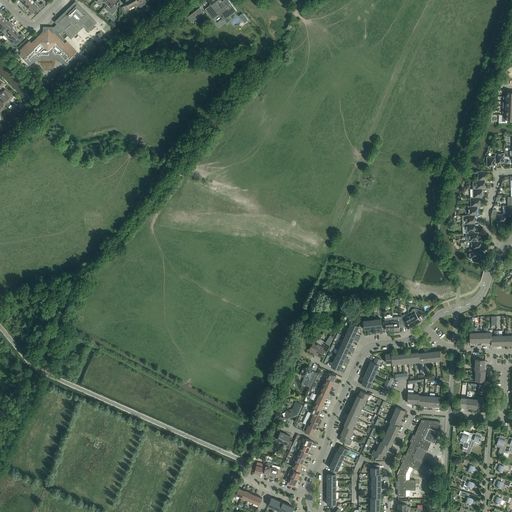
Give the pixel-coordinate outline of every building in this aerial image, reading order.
[(43,2),(41,4),(40,4),(39,3),(38,2),(37,1),(36,0),(34,2),(28,8),(33,13),(38,7),(41,9),(46,5),(43,2)] [(117,0),(109,0),(106,4),(107,5),(105,8),(112,14),(119,7),(114,4),(117,0)] [(134,6),(130,0),(123,0),(126,5),(121,7),(125,14),(130,11),(129,9),(134,6)] [(211,0),(209,2),(210,3),(210,4),(211,5),(206,9),(213,18),(220,12),(222,15),(221,16),(223,17),(224,17),(225,18),(236,10),(228,0),(223,0),(222,1),(221,0),(211,0)] [(76,3),(57,22),(58,23),(56,24),(53,27),(59,33),(62,31),(64,29),(71,36),(80,27),(81,28),(83,27),(82,26),(85,23),(90,27),(95,22),(76,2),(76,3)] [(193,12),(198,18),(204,13),(200,7),(193,12)] [(3,31),(11,22),(9,20),(7,22),(3,18),(0,21),(0,29),(3,31)] [(14,25),(11,22),(3,31),(5,33),(4,35),(8,39),(16,31),(12,27),(14,25)] [(59,33),(53,27),(43,27),(43,34),(41,36),(40,35),(32,43),(30,41),(19,51),(21,52),(20,56),(29,65),(37,57),(59,57),(67,65),(76,56),(74,54),(77,51),(67,41),(65,43),(63,41),(65,39),(59,33)] [(15,46),(25,36),(22,33),(20,35),(16,31),(8,39),(15,46)] [(5,89),(3,91),(2,90),(0,92),(0,96),(2,98),(0,101),(3,104),(11,109),(13,106),(8,103),(13,96),(5,89)] [(504,162),(504,156),(504,153),(495,153),(495,156),(496,162),(504,162)] [(495,156),(487,156),(487,165),(496,165),(496,162),(495,156)] [(487,180),(487,171),(478,171),(478,180),(484,180),(487,180)] [(484,180),(478,180),(475,180),(476,188),(476,189),(482,188),(485,188),(484,180)] [(482,189),(482,188),(476,189),(476,188),(473,189),(473,197),(479,197),(482,197),(482,189)] [(479,197),(473,197),(470,197),(471,206),(477,206),(480,206),(479,197)] [(477,206),(471,206),(468,206),(468,215),(475,215),(477,215),(477,206)] [(497,226),(506,226),(505,214),(496,214),(491,214),(491,215),(491,217),(496,217),(497,226)] [(475,215),(468,215),(465,215),(466,224),(475,223),(475,215)] [(475,232),(475,224),(475,223),(466,224),(466,227),(463,227),(463,233),(466,233),(469,232),(475,232)] [(478,241),(478,232),(475,232),(469,232),(466,233),(466,241),(472,241),(478,241)] [(481,249),(480,241),(478,241),(472,241),(472,249),(472,250),(478,249),(478,250),(481,249)] [(478,250),(478,249),(472,250),(472,249),(469,250),(469,259),(478,258),(478,250)] [(418,316),(422,314),(419,309),(414,308),(412,309),(411,311),(408,313),(410,315),(409,315),(414,323),(420,320),(418,316)] [(409,315),(410,315),(408,313),(406,314),(404,314),(401,316),(404,325),(406,324),(408,323),(410,326),(414,323),(409,315)] [(398,316),(393,317),(393,321),(394,330),(400,329),(399,326),(401,326),(404,325),(401,316),(398,316)] [(385,318),(384,318),(386,329),(389,329),(389,331),(394,330),(393,317),(385,318)] [(351,322),(349,328),(357,332),(359,326),(351,322)] [(354,337),(357,332),(349,328),(346,333),(354,337)] [(352,342),(354,337),(346,333),(344,339),(352,342)] [(352,342),(344,339),(341,344),(349,348),(352,342)] [(314,341),(309,350),(314,353),(314,354),(320,357),(325,348),(314,341)] [(347,353),(349,348),(341,344),(339,350),(347,353)] [(344,359),(347,353),(339,350),(336,355),(344,359)] [(342,364),(344,359),(336,355),(334,361),(342,364)] [(376,371),(379,365),(380,362),(375,360),(373,362),(371,361),(368,367),(376,371)] [(339,370),(342,364),(334,361),(331,366),(339,370)] [(304,377),(301,383),(311,387),(316,375),(313,373),(312,370),(310,369),(311,367),(309,366),(308,368),(306,367),(303,368),(301,371),(302,371),(301,373),(301,376),(304,377)] [(374,376),(376,371),(368,367),(366,372),(374,376)] [(333,381),(336,375),(327,371),(324,377),(326,378),(333,381)] [(371,381),(374,376),(366,372),(363,378),(364,378),(371,381)] [(331,387),(333,381),(326,378),(324,384),(331,387)] [(372,382),(371,381),(364,378),(362,384),(369,387),(372,382)] [(328,393),(331,387),(324,384),(321,389),(328,393)] [(326,398),(328,393),(321,389),(319,389),(317,394),(326,398)] [(371,394),(361,390),(359,395),(366,398),(366,399),(367,399),(369,396),(370,396),(371,394)] [(323,404),(326,398),(317,394),(314,400),(316,401),(323,404)] [(365,402),(366,399),(366,398),(359,395),(358,394),(355,399),(365,404),(366,402),(365,402)] [(364,406),(365,404),(355,399),(353,404),(362,408),(363,405),(364,406)] [(298,415),(303,405),(296,401),(293,408),(285,411),(285,412),(282,413),(284,417),(283,417),(280,416),(279,419),(286,422),(288,418),(298,415)] [(320,410),(323,404),(316,401),(313,407),(320,410)] [(360,412),(362,408),(353,404),(351,409),(360,414),(361,412),(360,412)] [(403,415),(405,410),(395,406),(395,408),(396,408),(394,411),(403,415)] [(320,410),(313,407),(311,413),(313,414),(314,414),(318,416),(318,415),(320,410)] [(360,415),(360,414),(351,409),(348,414),(357,418),(359,415),(360,415)] [(401,420),(403,415),(394,411),(393,415),(392,414),(391,416),(401,420)] [(320,417),(318,415),(318,416),(314,414),(313,414),(311,413),(308,418),(318,422),(320,417)] [(356,422),(357,418),(348,414),(346,419),(356,424),(357,422),(356,422)] [(398,425),(399,425),(401,420),(391,416),(390,417),(391,418),(390,421),(391,422),(398,425)] [(318,422),(308,418),(305,424),(315,428),(318,422)] [(355,425),(356,424),(346,419),(344,424),(345,425),(353,428),(354,425),(355,425)] [(398,481),(396,481),(396,488),(398,488),(398,496),(409,496),(409,490),(416,490),(416,480),(409,480),(409,475),(413,467),(418,470),(422,461),(421,460),(426,450),(427,450),(431,441),(434,443),(439,432),(436,431),(440,421),(423,419),(422,419),(415,434),(415,435),(413,434),(410,441),(411,442),(409,448),(406,455),(404,454),(401,461),(402,462),(397,473),(398,474),(398,481)] [(397,431),(400,426),(400,425),(399,425),(398,425),(391,422),(389,425),(388,424),(387,426),(397,431)] [(315,428),(305,424),(303,430),(313,434),(315,428)] [(352,432),(354,429),(354,428),(353,428),(345,425),(343,430),(353,434),(353,432),(352,432)] [(395,436),(397,431),(387,426),(387,428),(388,428),(386,432),(395,436)] [(353,434),(343,430),(340,435),(342,435),(349,439),(349,438),(351,435),(352,436),(353,434)] [(472,436),(471,436),(469,435),(470,432),(464,430),(463,432),(460,431),(461,432),(460,435),(461,435),(461,436),(462,436),(460,442),(464,443),(462,450),(466,451),(467,449),(468,446),(472,436)] [(283,446),(289,448),(292,443),(288,441),(290,436),(280,431),(277,439),(284,443),(283,446)] [(473,432),(471,436),(472,436),(468,446),(473,447),(475,440),(479,442),(480,440),(481,439),(483,440),(484,437),(485,437),(481,435),(482,433),(476,431),(476,434),(473,433),(473,432)] [(395,436),(386,432),(385,435),(384,434),(383,436),(393,440),(395,436)] [(508,440),(505,439),(506,436),(500,434),(499,436),(496,435),(497,436),(496,439),(498,440),(497,440),(498,441),(496,446),(500,447),(498,454),(503,455),(504,452),(508,440)] [(352,439),(349,438),(349,439),(342,435),(339,440),(350,445),(352,439)] [(393,440),(383,436),(382,438),(383,438),(382,441),(389,445),(390,446),(393,440)] [(310,447),(313,441),(306,438),(303,444),(310,447)] [(382,441),(381,441),(379,444),(378,444),(377,445),(387,450),(389,445),(382,441)] [(308,452),(310,447),(303,444),(301,449),(308,452)] [(387,450),(377,445),(377,447),(378,447),(376,450),(376,451),(384,454),(385,455),(387,450)] [(345,455),(348,449),(340,446),(338,451),(345,454),(345,455)] [(305,458),(308,452),(301,449),(298,455),(305,458)] [(376,451),(376,450),(374,449),(371,455),(382,459),(384,454),(376,451)] [(342,460),(345,455),(345,454),(338,451),(337,450),(334,456),(342,460)] [(305,458),(298,455),(296,454),(293,460),(295,461),(302,464),(305,458)] [(340,465),(342,460),(334,456),(332,462),(340,465)] [(471,471),(470,473),(473,474),(473,475),(473,476),(474,472),(476,473),(478,467),(476,466),(477,463),(478,464),(478,463),(464,459),(463,463),(470,466),(468,470),(470,471),(471,471)] [(511,464),(498,460),(499,461),(498,464),(496,463),(494,468),(496,469),(495,473),(495,472),(498,473),(499,471),(500,471),(500,470),(502,471),(504,467),(511,470),(511,464)] [(302,464),(295,461),(293,467),(294,467),(300,470),(302,464)] [(262,467),(263,467),(263,464),(257,462),(256,465),(254,464),(252,470),(255,470),(254,472),(261,474),(261,472),(262,467)] [(336,474),(340,465),(332,462),(329,467),(332,468),(329,474),(336,474)] [(270,475),(273,464),(266,463),(266,466),(265,467),(263,467),(262,467),(261,472),(270,475)] [(279,466),(273,464),(270,475),(276,476),(277,474),(279,475),(282,467),(279,466)] [(380,473),(380,464),(373,464),(374,467),(371,467),(371,474),(372,474),(372,473),(380,473)] [(299,472),(300,470),(294,467),(293,467),(292,469),(291,469),(288,474),(298,479),(300,473),(299,472)] [(295,485),(298,479),(288,474),(285,481),(288,482),(287,484),(292,486),(293,484),(295,485)] [(469,490),(470,489),(472,490),(472,492),(473,488),(475,489),(477,483),(475,482),(476,479),(477,480),(477,479),(463,475),(462,479),(465,480),(463,487),(463,488),(469,490)] [(511,481),(497,476),(498,477),(497,480),(495,479),(493,484),(495,485),(493,489),(494,489),(494,487),(497,489),(498,487),(499,487),(499,486),(501,487),(502,483),(511,486),(511,481)] [(242,497),(245,490),(239,488),(236,495),(242,497)] [(247,500),(250,493),(245,490),(242,497),(247,500)] [(460,490),(459,495),(460,495),(467,498),(466,502),(468,503),(468,505),(471,506),(471,508),(472,504),(474,505),(476,499),(473,498),(474,495),(475,496),(476,495),(462,491),(460,490)] [(493,495),(491,500),(493,501),(492,505),(493,503),(496,505),(497,503),(498,502),(500,503),(502,504),(504,500),(508,501),(510,502),(511,498),(510,497),(496,492),(497,493),(496,496),(493,495)] [(253,502),(256,495),(250,493),(247,500),(253,502)] [(259,505),(262,498),(256,495),(253,502),(259,505)] [(274,508),(277,500),(272,498),(268,506),(274,508)] [(336,506),(336,498),(327,498),(327,504),(330,504),(330,509),(336,506)] [(279,510),(283,502),(277,500),(274,508),(279,510)] [(407,506),(407,500),(400,500),(400,503),(398,503),(398,509),(407,509),(410,509),(411,506),(407,506)] [(283,511),(284,511),(288,505),(283,502),(279,510),(283,511)]
